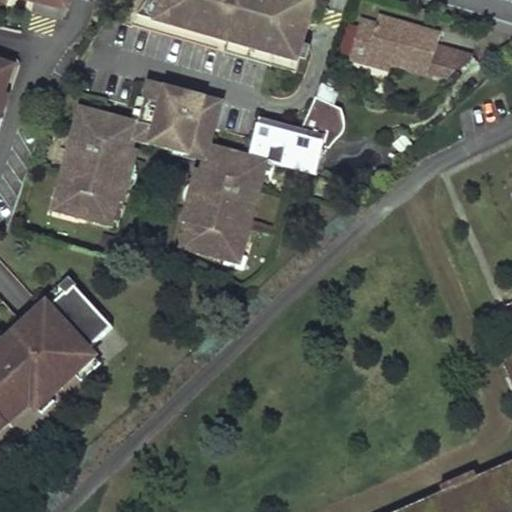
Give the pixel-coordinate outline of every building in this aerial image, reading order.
[(0,0),(0,7),(8,9),(10,0),(0,0)] [(36,0),(35,5),(63,12),(65,0),(36,0)] [(65,0),(63,12),(70,14),(72,0),(65,0)] [(163,0),(163,1),(157,0),(147,0),(137,18),(298,65),(317,3),(307,0),(163,0)] [(375,26),(360,23),(351,61),(369,65),(371,59),(394,65),(429,74),(430,72),(432,64),(436,47),(439,34),(377,18),(375,26)] [(455,52),(436,47),(432,64),(444,67),(454,60),(455,52)] [(432,64),(430,72),(448,76),(471,56),(455,52),(454,60),(444,67),(432,64)] [(371,59),(369,65),(393,71),(394,65),(371,59)] [(0,120),(6,102),(0,100),(11,71),(0,67),(0,120)] [(80,119),(75,135),(88,139),(84,151),(72,148),(56,204),(68,207),(65,215),(68,216),(111,228),(118,204),(123,205),(138,152),(133,151),(135,142),(199,160),(206,135),(199,133),(205,111),(203,110),(205,102),(196,99),(194,105),(189,103),(191,98),(151,86),(139,127),(96,115),(94,114),(91,122),(80,119)] [(222,106),(205,102),(203,110),(205,111),(199,133),(206,135),(199,160),(206,162),(209,150),(222,106)] [(305,133),(327,139),(339,113),(318,103),(305,133)] [(98,109),(77,104),(74,117),(80,119),(91,122),(94,114),(96,115),(98,109)] [(267,166),(316,179),(327,139),(305,133),(263,123),(253,162),(267,166)] [(253,162),(209,150),(206,162),(203,174),(198,173),(184,226),(189,227),(182,251),(226,263),(228,263),(231,256),(243,259),(257,204),(244,200),(247,188),(260,191),(267,166),(253,162)] [(56,204),(50,202),(46,216),(67,222),(68,216),(65,215),(68,207),(56,204)] [(248,260),(243,259),(231,256),(228,263),(226,263),(224,268),(244,274),(248,260)] [(69,279),(48,299),(54,306),(66,294),(67,296),(75,288),(77,286),(69,279)] [(0,431),(31,404),(33,407),(46,395),(50,399),(60,390),(61,391),(62,389),(62,388),(75,376),(95,358),(88,351),(112,329),(75,288),(67,296),(66,294),(54,306),(50,309),(48,307),(34,320),(24,329),(26,331),(15,341),(12,344),(16,348),(8,356),(7,355),(6,355),(5,355),(5,354),(4,354),(3,354),(2,355),(1,355),(0,355),(0,431)] [(511,387),(511,466),(407,511),(511,511),(511,306),(505,309),(511,325),(511,353),(499,359),(511,387)] [(29,315),(9,333),(15,341),(26,331),(24,329),(34,320),(29,315)] [(81,383),(101,365),(95,358),(75,376),(81,383)] [(41,415),(54,404),(50,399),(46,395),(33,407),(41,415)]
